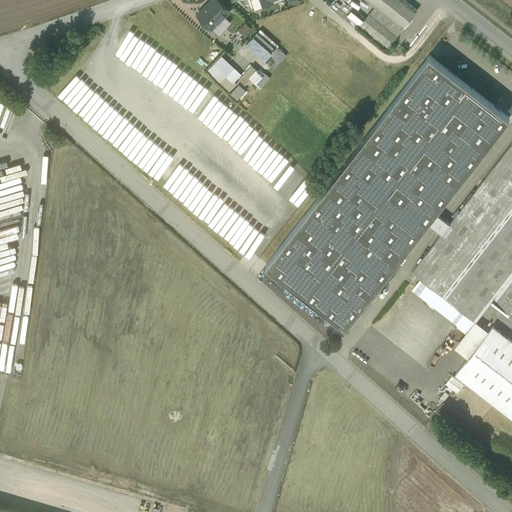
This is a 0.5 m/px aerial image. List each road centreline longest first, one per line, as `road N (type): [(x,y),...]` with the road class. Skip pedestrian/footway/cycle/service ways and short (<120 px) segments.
road 1 (residential): [(0,59),(509,511)]
road 2 (residential): [(0,45),(136,0)]
